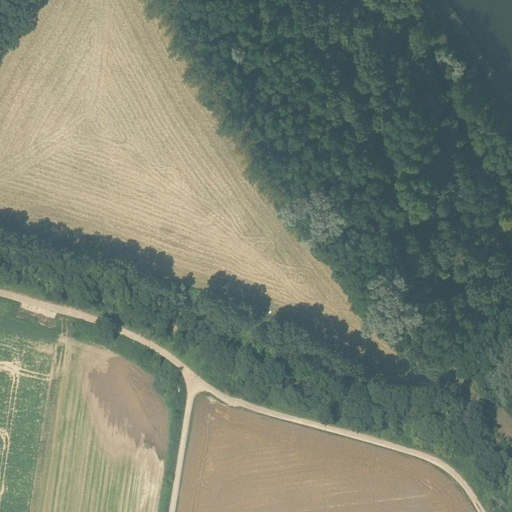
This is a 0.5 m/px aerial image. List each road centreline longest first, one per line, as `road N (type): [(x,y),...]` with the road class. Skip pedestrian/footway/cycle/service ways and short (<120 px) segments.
road 1 (track): [(291,0),(429,247),(511,332)]
road 2 (unclassified): [(473,503),(425,458),(243,400),(194,369)]
road 3 (unclassified): [(194,369),(129,326),(0,286)]
road 4 (unclassified): [(194,369),(174,511)]
